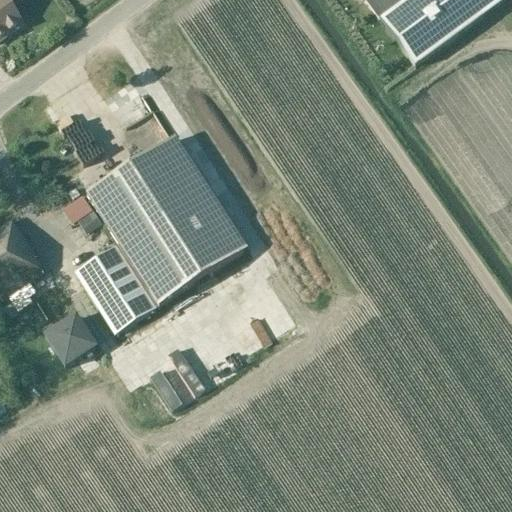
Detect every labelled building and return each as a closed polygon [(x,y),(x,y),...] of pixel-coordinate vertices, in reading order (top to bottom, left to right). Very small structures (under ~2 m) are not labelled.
[(0,0),(0,44),(24,27),(3,0),(0,0)] [(362,0),(379,23),(411,0),(362,0)] [(413,0),(380,24),(415,71),(483,21),(510,0),(413,0)] [(119,249),(75,277),(115,339),(159,311),(213,395),(297,341),(244,257),(171,144),(87,198),(119,249)] [(38,261),(14,223),(0,232),(0,306),(45,277),(36,263),(38,261)] [(79,321),(50,341),(70,371),(100,350),(79,321)] [(106,368),(71,391),(78,402),(113,380),(106,368)] [(124,397),(89,419),(96,430),(131,408),(124,397)]
